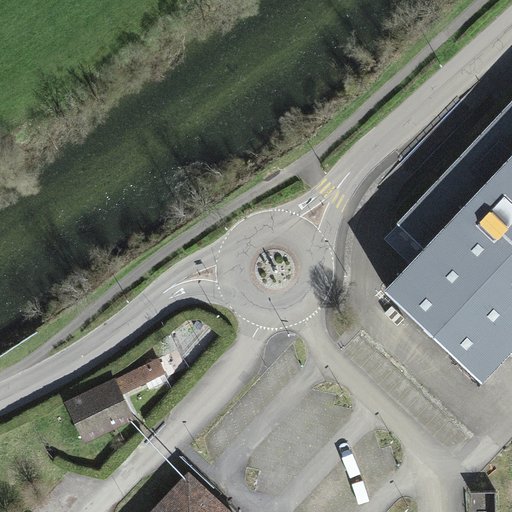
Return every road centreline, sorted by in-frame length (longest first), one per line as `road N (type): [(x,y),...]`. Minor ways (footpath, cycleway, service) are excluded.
road 1 (secondary): [(331,191),(511,22)]
road 2 (secondary): [(0,392),(88,345),(162,292)]
road 3 (secondary): [(241,294),(275,311),(307,298),(319,273),(309,240)]
